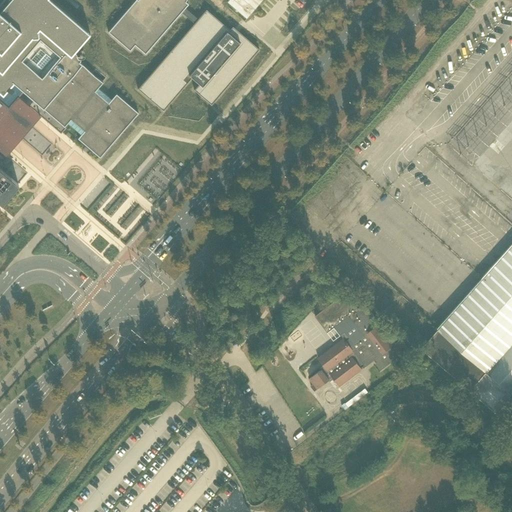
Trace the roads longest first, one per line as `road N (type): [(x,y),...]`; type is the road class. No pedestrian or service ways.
road 1 (secondary): [(159,311),(428,0)]
road 2 (secondary): [(381,0),(127,291)]
road 3 (unclassified): [(296,511),(159,311)]
road 4 (secondary): [(0,499),(115,358)]
road 5 (secondary): [(114,308),(0,435)]
road 6 (residential): [(74,158),(21,113),(4,133),(57,178)]
